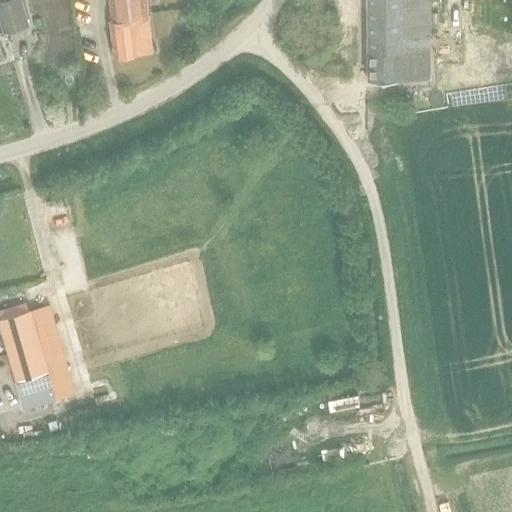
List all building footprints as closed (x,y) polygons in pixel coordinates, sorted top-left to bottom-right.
[(28,24),(20,0),(0,0),(0,17),(1,21),(0,21),(0,56),(3,56),(0,46),(0,30),(4,30),(28,24)] [(113,54),(138,51),(152,49),(145,0),(109,0),(112,20),(109,20),(113,54)] [(366,0),(367,79),(415,78),(413,50),(431,50),(429,0),(366,0)] [(77,9),(79,29),(89,28),(87,8),(77,9)] [(27,309),(0,316),(0,321),(17,379),(15,379),(24,408),(55,398),(47,370),(29,308),(27,309)]
